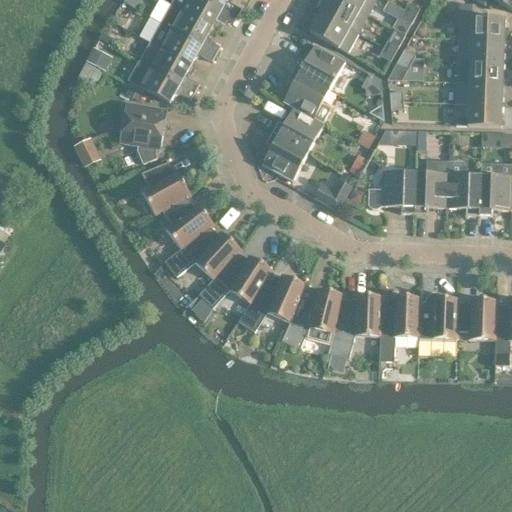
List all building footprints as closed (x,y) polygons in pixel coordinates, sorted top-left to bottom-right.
[(138,0),(125,0),(123,4),(136,12),(142,2),(138,0)] [(174,0),(171,7),(179,11),(211,29),(215,21),(222,20),(232,25),(237,18),(204,0),(174,0)] [(204,0),(237,18),(241,10),(230,5),(228,0),(204,0)] [(369,17),(359,11),(338,0),(328,0),(320,14),(349,30),(358,36),(369,17)] [(338,0),(359,11),(369,17),(378,0),(338,0)] [(511,0),(478,0),(478,1),(485,5),(488,0),(489,0),(511,12),(511,0)] [(408,4),(404,12),(415,18),(419,10),(408,4)] [(165,28),(169,30),(216,56),(220,48),(209,42),(207,36),(211,29),(179,11),(171,7),(161,26),(165,28)] [(473,7),(460,7),(459,41),(503,42),(504,20),(471,19),(473,7)] [(415,18),(404,12),(400,19),(411,25),(415,18)] [(358,36),(349,30),(320,14),(309,34),(347,55),(358,36)] [(150,44),(158,49),(191,66),(194,59),(201,57),(211,63),(216,56),(169,30),(165,28),(161,26),(150,44)] [(99,40),(110,46),(113,41),(102,35),(99,40)] [(503,42),(459,41),(458,62),(503,64),(503,42)] [(387,42),(383,49),(394,56),(398,48),(387,42)] [(191,66),(158,49),(150,44),(140,63),(195,93),(199,86),(188,80),(187,74),(191,66)] [(305,64),(299,60),(293,72),(329,92),(345,63),(315,46),(305,64)] [(394,56),(383,49),(379,57),(390,63),(394,56)] [(404,51),(399,59),(411,65),(415,57),(404,51)] [(87,64),(104,72),(109,62),(92,53),(87,64)] [(411,65),(399,59),(387,80),(402,81),(411,65)] [(503,64),(458,62),(457,84),(469,84),(502,85),(503,64)] [(190,101),(195,93),(140,63),(129,83),(169,105),(173,97),(180,95),(190,101)] [(293,72),(286,83),(292,86),(282,104),(293,110),(323,127),(324,126),(314,120),(329,92),(293,72)] [(469,84),(457,84),(457,105),(468,106),(501,107),(502,85),(469,84)] [(127,95),(141,103),(144,97),(130,89),(127,95)] [(389,103),(401,102),(401,94),(388,95),(389,103)] [(401,102),(389,103),(389,112),(402,111),(401,102)] [(155,151),(159,151),(166,112),(127,105),(120,145),(138,148),(137,153),(142,165),(155,159),(154,156),(155,151)] [(383,122),(382,106),(369,114),(383,122)] [(456,128),(468,128),(500,129),(501,107),(468,106),(468,118),(456,118),(456,128)] [(278,123),(272,134),(308,154),(323,127),(293,110),(284,126),(278,123)] [(385,132),(377,146),(396,146),(396,133),(385,132)] [(359,144),(368,149),(374,138),(366,133),(359,144)] [(292,183),(308,154),(272,134),(265,146),(271,149),(261,166),(292,183)] [(425,145),(425,134),(416,134),(415,145),(425,145)] [(481,135),(481,147),(491,148),(492,135),(481,135)] [(458,141),(458,138),(457,138),(457,137),(449,137),(449,138),(448,138),(448,146),(452,146),(458,141)] [(75,149),(80,160),(95,152),(90,142),(75,149)] [(379,166),(384,155),(376,151),(370,161),(379,166)] [(350,173),(358,177),(367,161),(359,157),(350,173)] [(415,174),(413,216),(427,216),(427,210),(446,210),(448,163),(424,162),(424,175),(415,174)] [(465,211),(465,218),(478,218),(480,177),(465,176),(465,164),(448,163),(446,210),(465,211)] [(161,212),(182,201),(186,199),(190,197),(177,173),(173,175),(167,164),(141,175),(148,188),(141,192),(154,217),(161,212)] [(478,218),(491,219),(491,212),(511,213),(511,197),(511,166),(496,166),(495,177),(480,177),(478,218)] [(400,215),(413,216),(415,174),(382,173),(381,192),(369,191),(369,207),(372,211),(377,211),(380,208),(401,209),(400,215)] [(318,187),(312,199),(337,212),(349,191),(336,183),(330,194),(318,187)] [(352,190),(348,203),(361,207),(365,194),(352,190)] [(164,229),(180,250),(181,251),(209,229),(210,229),(214,226),(196,205),(193,208),(186,199),(182,201),(161,212),(170,224),(164,229)] [(176,279),(195,264),(213,281),(238,255),(241,252),(221,233),(218,237),(210,229),(209,229),(181,251),(180,250),(164,264),(176,279)] [(229,292),(249,306),(250,306),(270,276),(273,272),(250,257),(247,261),(238,255),(213,281),(198,297),(213,310),(229,292)] [(267,314),(290,324),(305,291),(305,292),(307,287),(282,276),(280,281),(270,276),(250,306),(249,306),(238,323),(254,334),(267,314)] [(305,291),(290,324),(281,344),(299,351),(309,330),(333,336),(343,301),(344,301),(344,296),(317,290),(316,294),(305,292),(305,291)] [(458,333),(457,333),(458,305),(459,305),(459,300),(441,300),(442,296),(438,295),(431,295),(428,297),(427,298),(425,301),(425,304),(420,304),(419,339),(430,339),(430,340),(457,341),(458,333)] [(380,338),(381,302),(382,302),(382,298),(354,297),(354,301),(344,301),(343,301),(333,336),(327,356),(348,362),(354,337),(379,338),(380,338)] [(419,339),(420,304),(420,299),(393,298),(392,303),(382,302),(381,302),(380,338),(379,338),(378,363),(394,364),(394,339),(419,340),(419,339)] [(496,334),(495,334),(496,306),(497,306),(497,302),(469,301),(469,305),(459,305),(458,305),(457,333),(458,333),(468,333),(468,341),(495,342),(496,342),(496,334)] [(496,342),(494,367),(509,368),(510,343),(511,342),(511,302),(508,302),(508,307),(497,306),(496,306),(495,334),(496,334),(496,342)]
